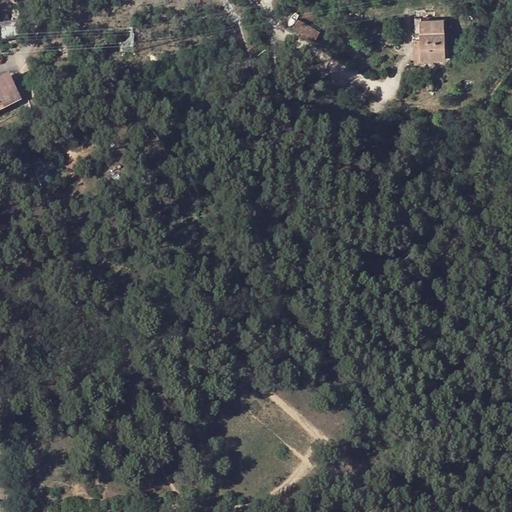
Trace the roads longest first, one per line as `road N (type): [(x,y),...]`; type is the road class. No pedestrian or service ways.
road 1 (track): [(511,66),(486,99),(471,168),(453,175),(282,105),(273,90),(272,30)]
road 2 (track): [(405,511),(364,495),(188,511)]
